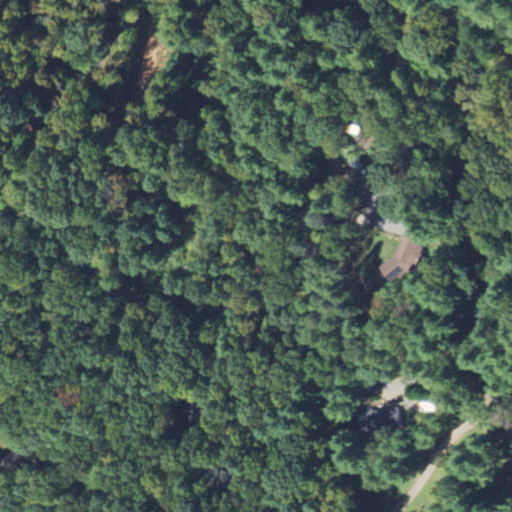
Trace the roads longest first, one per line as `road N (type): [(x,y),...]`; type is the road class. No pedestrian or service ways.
road 1 (residential): [(107,511),(85,454),(94,388),(89,312),(125,168),(102,70)]
road 2 (residential): [(393,511),(458,426),(499,391),(487,339)]
road 3 (residential): [(0,205),(49,144),(67,83),(84,68),(102,70)]
